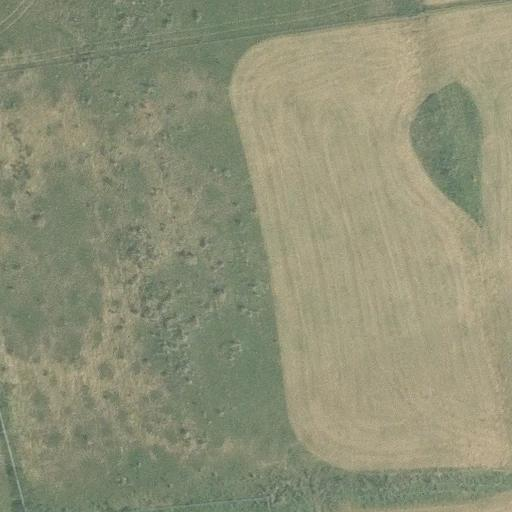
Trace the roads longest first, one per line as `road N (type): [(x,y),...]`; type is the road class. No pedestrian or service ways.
road 1 (track): [(511,398),(403,0)]
road 2 (track): [(511,493),(334,511)]
